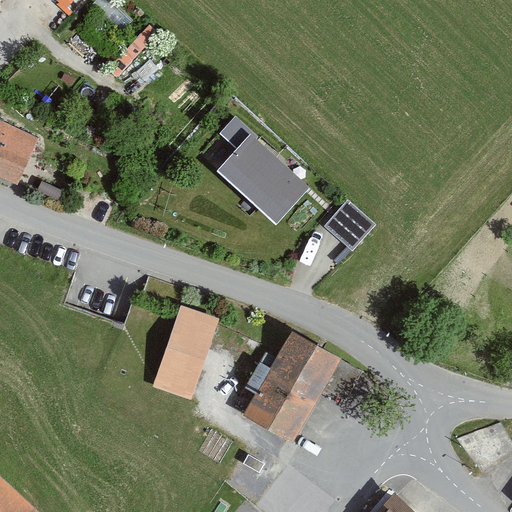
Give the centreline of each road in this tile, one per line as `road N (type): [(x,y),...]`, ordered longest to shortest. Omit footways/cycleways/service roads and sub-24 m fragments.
road 1 (tertiary): [(439,388),(348,329),(0,188)]
road 2 (residential): [(345,511),(393,463),(441,444)]
